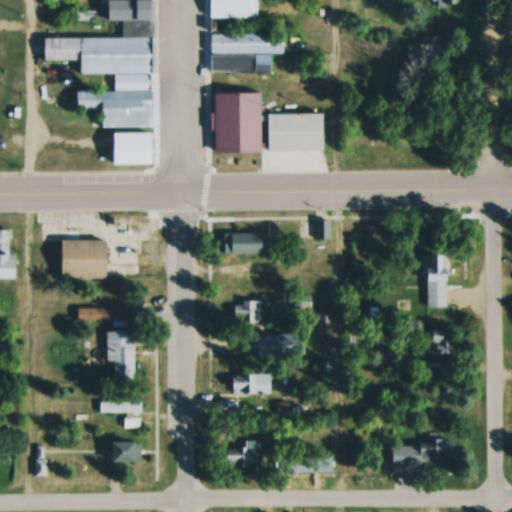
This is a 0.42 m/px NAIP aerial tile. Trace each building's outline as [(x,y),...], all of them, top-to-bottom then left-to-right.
[(112,0),(112,18),(156,18),(156,0),(112,0)] [(212,0),(212,17),(257,18),(257,0),(212,0)] [(124,36),(155,36),(155,21),(124,21),(124,36)] [(213,52),(284,51),(283,31),(213,32),(213,52)] [(45,59),(80,59),(80,37),(45,37),(45,59)] [(82,71),(152,72),(153,39),(83,37),(82,71)] [(428,62),(428,44),(409,44),(409,62),(428,62)] [(213,70),(270,71),(271,55),(213,54),(213,70)] [(115,89),(149,90),(149,76),(115,75),(115,89)] [(392,101),(419,110),(423,98),(396,88),(392,101)] [(104,125),(150,126),(151,92),(78,91),(78,109),(105,110),(104,125)] [(211,91),(211,151),(257,151),(257,91),(211,91)] [(271,112),(324,110),(325,149),(272,151),(271,112)] [(115,163),(152,162),(151,132),(115,132),(115,163)] [(312,218),(312,237),(328,237),(328,218),(312,218)] [(8,229),(0,229),(0,268),(12,269),(13,253),(7,253),(8,229)] [(220,251),(258,251),(258,232),(220,232),(220,251)] [(60,238),(109,237),(110,276),(61,277),(60,238)] [(422,306),(443,306),(443,254),(422,254),(422,306)] [(258,256),(228,256),(228,276),(258,276),(258,256)] [(315,256),(315,275),(327,275),(327,256),(315,256)] [(308,296),(292,295),(292,306),(308,307),(308,296)] [(260,321),(260,301),(230,301),(230,313),(241,313),(241,321),(260,321)] [(74,308),(74,320),(129,320),(129,308),(74,308)] [(317,327),(329,327),(329,313),(317,313),(317,327)] [(450,353),(450,329),(426,329),(426,353),(450,353)] [(104,361),(111,361),(111,381),(131,381),(131,330),(104,330),(104,361)] [(228,393),(268,393),(268,373),(228,373),(228,393)] [(137,412),(137,401),(96,401),(96,412),(137,412)] [(223,465),(262,465),(261,440),(242,440),(242,448),(223,448),(223,465)] [(129,441),(104,441),(104,461),(129,461),(129,441)] [(388,465),(448,466),(448,443),(388,442),(388,465)] [(329,456),(272,456),(272,472),(329,472),(329,456)] [(33,476),(44,476),(44,458),(33,458),(33,476)]
